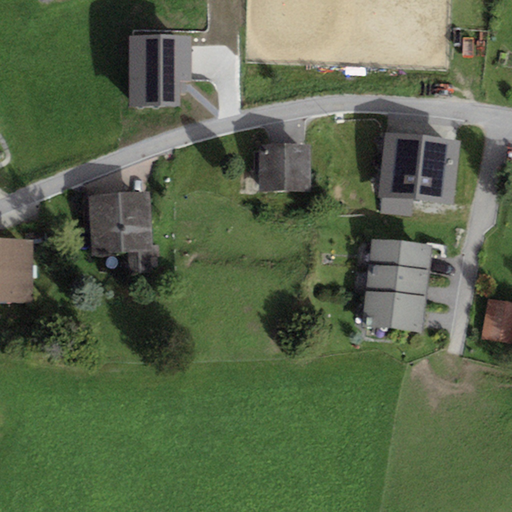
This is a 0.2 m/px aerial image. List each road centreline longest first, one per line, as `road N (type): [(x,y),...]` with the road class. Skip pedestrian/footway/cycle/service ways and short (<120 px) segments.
road 1 (residential): [(495,120),(351,106),(131,159),(0,212)]
road 2 (residential): [(495,120),(460,333)]
